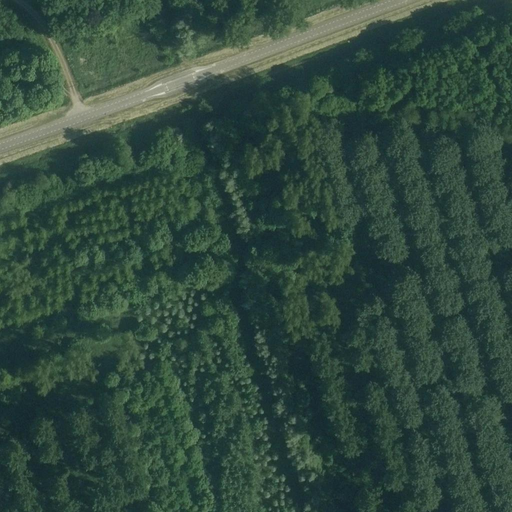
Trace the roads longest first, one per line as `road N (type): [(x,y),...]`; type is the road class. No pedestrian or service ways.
road 1 (tertiary): [(0,145),(407,0)]
road 2 (track): [(82,116),(44,24),(10,0)]
